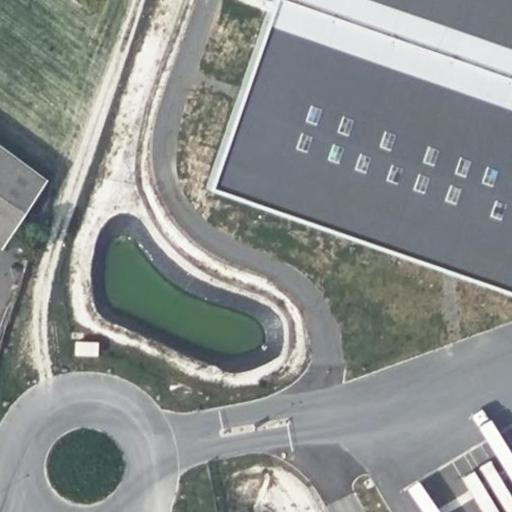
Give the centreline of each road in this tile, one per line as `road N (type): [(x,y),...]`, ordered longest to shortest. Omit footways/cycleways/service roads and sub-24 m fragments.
road 1 (track): [(48,402),(26,311),(137,0)]
road 2 (unclassified): [(138,511),(151,491),(151,449),(128,414),(90,396),(48,402),(17,428),(5,467),(18,511)]
